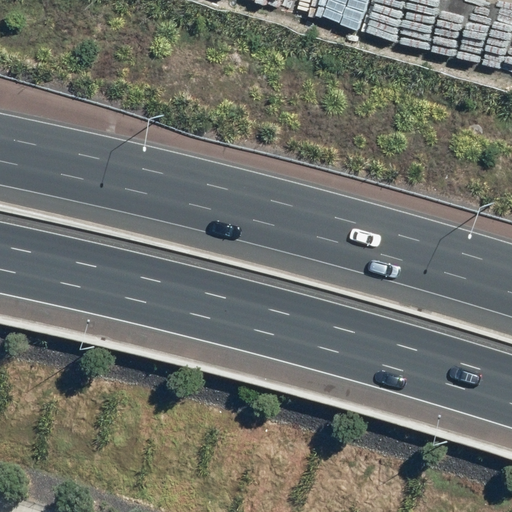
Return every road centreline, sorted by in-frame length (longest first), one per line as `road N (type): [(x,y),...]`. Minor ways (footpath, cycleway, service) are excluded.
road 1 (motorway): [(511,379),(338,327),(0,245)]
road 2 (motorway): [(0,175),(158,208),(511,306)]
